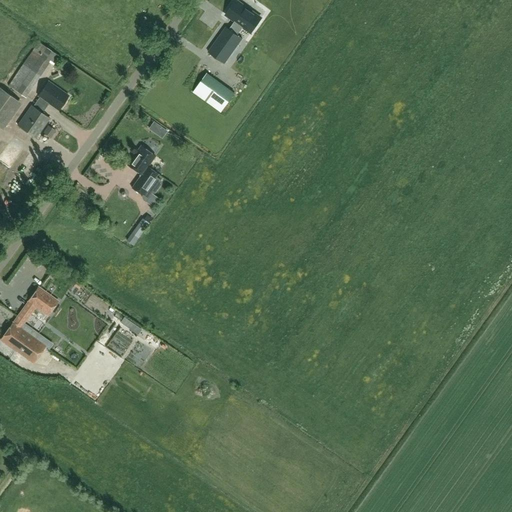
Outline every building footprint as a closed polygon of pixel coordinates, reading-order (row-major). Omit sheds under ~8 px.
[(225,64),(242,38),(237,35),(243,27),(251,33),(261,18),(236,1),(226,15),(235,21),(229,29),(226,27),(208,52),(225,64)] [(56,66),(62,57),(39,42),(9,84),(26,98),(50,62),(56,66)] [(231,65),(242,76),(260,56),(248,45),(231,65)] [(63,69),(68,62),(63,59),(58,66),(63,69)] [(221,112),(235,93),(207,73),(193,92),(221,112)] [(58,110),(69,96),(48,81),(38,96),(40,97),(33,106),(32,105),(18,125),(36,138),(50,118),(42,112),(49,103),(58,110)] [(0,84),(0,122),(3,125),(22,101),(0,84)] [(54,136),(56,127),(49,125),(46,134),(54,136)] [(0,174),(3,177),(19,150),(11,145),(0,162),(0,174)] [(155,177),(158,174),(148,167),(155,156),(141,146),(127,165),(141,175),(132,188),(143,195),(142,197),(143,199),(146,201),(151,192),(155,191),(160,183),(160,180),(155,177)] [(138,239),(149,223),(144,220),(133,235),(138,239)] [(58,301),(39,287),(28,302),(47,316),(58,301)] [(121,322),(133,331),(137,326),(124,317),(121,322)] [(45,346),(13,323),(0,340),(33,363),(45,346)]
